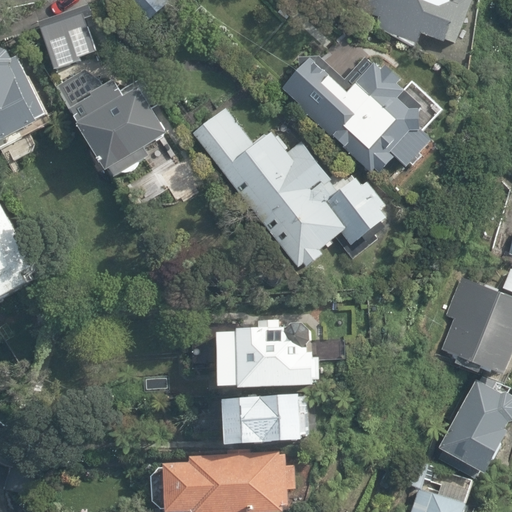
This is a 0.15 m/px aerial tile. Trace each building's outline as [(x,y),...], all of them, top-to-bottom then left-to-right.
[(164,0),(128,0),(145,18),(164,0)] [(346,0),(345,5),(458,46),(474,0),(346,0)] [(100,49),(89,6),(38,20),(57,65),(100,49)] [(0,143),(49,121),(12,40),(0,45),(0,143)] [(369,57),(344,76),(317,55),(285,84),(377,182),(397,158),(408,168),(435,141),(424,132),(443,109),(369,57)] [(173,137),(123,65),(69,103),(119,174),(173,137)] [(268,127),(250,140),(223,107),(190,134),(300,269),(322,255),(319,251),(340,235),(350,245),(387,221),(354,175),(337,184),(298,142),(286,149),(268,127)] [(0,297),(45,274),(6,200),(0,202),(0,297)] [(511,366),(511,291),(469,276),(440,358),(508,377),(511,366)] [(258,326),(215,333),(219,384),(236,387),(312,386),(314,356),(305,333),(258,326)] [(511,394),(500,390),(477,388),(440,450),(491,476),(511,437),(511,394)] [(301,394),(219,398),(222,447),(301,441),(300,435),(306,435),(304,411),(301,394)] [(211,459),(157,463),(159,511),(280,511),(280,507),(285,507),(285,491),(294,490),(292,452),(211,459)] [(467,511),(474,488),(405,478),(396,511),(467,511)]
